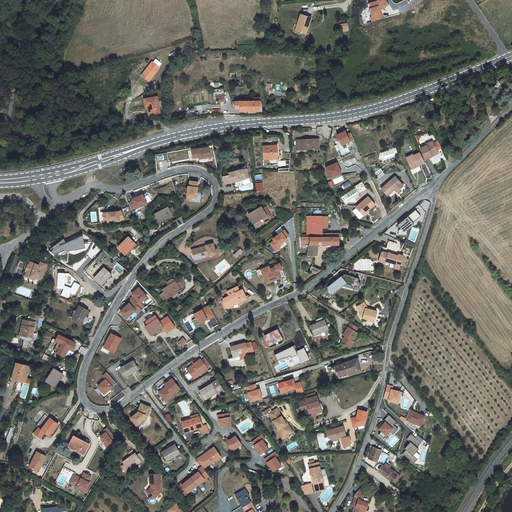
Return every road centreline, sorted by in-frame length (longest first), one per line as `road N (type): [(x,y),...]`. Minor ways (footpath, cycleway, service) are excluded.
road 1 (residential): [(435,183),(310,284),(105,410),(81,398),(81,371),(153,248),(210,210),(215,184),(174,170),(122,188),(96,186),(59,208)]
road 2 (secondary): [(508,58),(370,112),(206,134),(43,178)]
road 3 (unclassified): [(333,511),(352,474),(435,183)]
road 4 (track): [(502,49),(352,75)]
road 5 (unknown): [(389,341),(266,383)]
